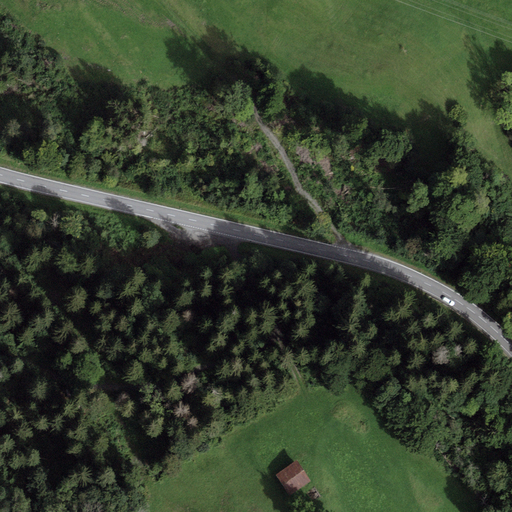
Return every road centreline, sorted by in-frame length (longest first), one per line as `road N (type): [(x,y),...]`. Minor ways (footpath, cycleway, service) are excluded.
road 1 (tertiary): [(0,179),(334,250),(469,319),(511,356)]
road 2 (track): [(334,250),(240,83),(162,0)]
